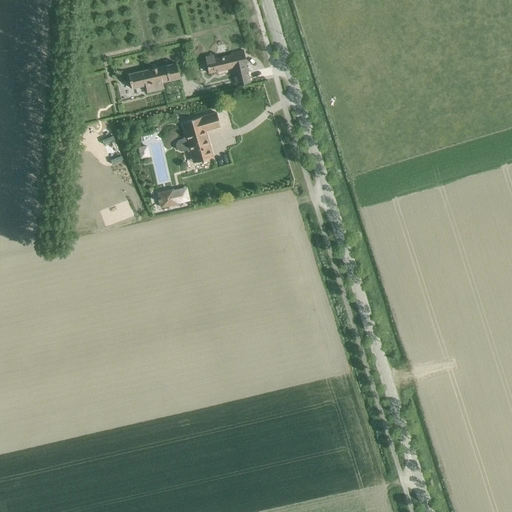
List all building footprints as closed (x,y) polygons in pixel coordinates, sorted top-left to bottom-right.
[(214,56),(205,58),(208,73),(232,68),(236,86),(248,83),(244,65),(246,64),(243,50),(236,52),(236,54),(214,59),(214,56)] [(162,82),(180,78),(176,63),(128,74),(131,88),(145,85),(147,92),(163,88),(162,82)] [(182,151),(187,150),(187,152),(190,151),(192,151),(195,162),(212,157),(204,131),(220,126),(216,113),(201,117),(200,117),(181,122),(185,136),(182,137),(183,138),(179,140),(177,141),(176,144),(176,147),(177,149),(179,151),(182,151)] [(147,146),(139,148),(140,157),(148,155),(147,146)] [(159,199),(157,199),(158,202),(160,202),(161,207),(176,204),(175,202),(188,199),(185,189),(173,192),(172,190),(158,193),(159,199)] [(430,373),(441,370),(439,361),(427,364),(430,373)]
